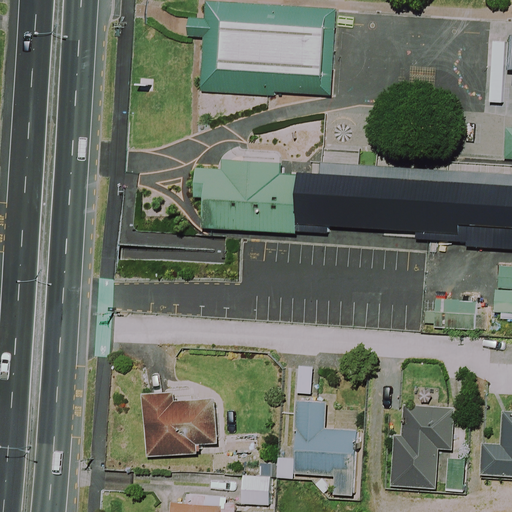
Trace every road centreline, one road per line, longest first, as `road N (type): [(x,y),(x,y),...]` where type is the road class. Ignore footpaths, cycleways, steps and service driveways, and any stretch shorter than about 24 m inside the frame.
road 1 (trunk): [(81,0),(47,511)]
road 2 (trunk): [(2,511),(35,0)]
